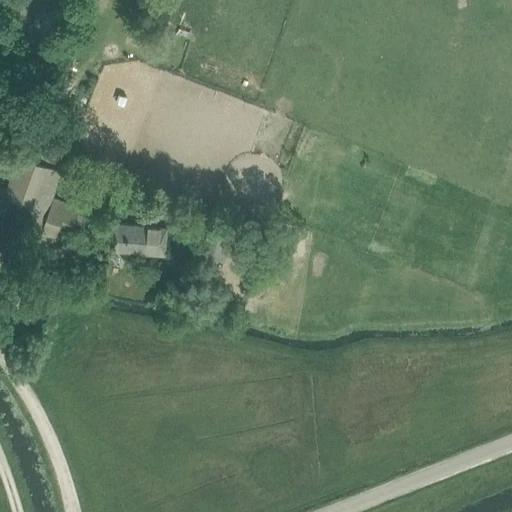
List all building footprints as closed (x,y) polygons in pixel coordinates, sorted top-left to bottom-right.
[(28,157),(55,167),(63,146),(54,142),(52,146),(36,140),(28,157)] [(38,221),(43,223),(41,230),(55,235),(57,228),(78,236),(88,209),(53,196),(62,171),(17,154),(2,194),(19,200),(12,221),(35,229),(38,221)] [(62,176),(58,188),(88,198),(93,186),(62,176)] [(132,253),(153,255),(164,256),(167,228),(161,228),(161,225),(148,224),(148,228),(113,225),(111,247),(133,249),(132,253)] [(208,225),(200,256),(224,262),(233,232),(208,225)]
